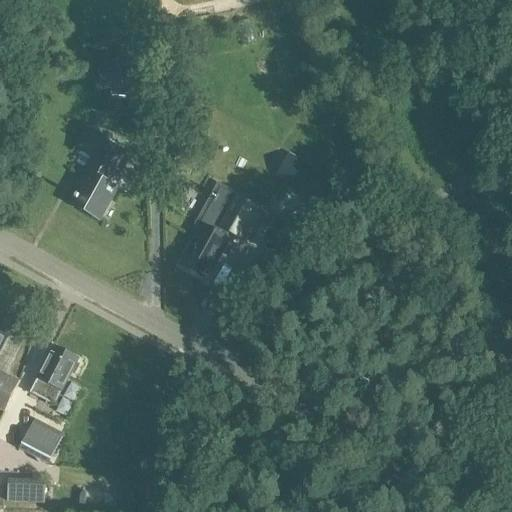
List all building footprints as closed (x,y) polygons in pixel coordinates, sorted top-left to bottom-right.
[(101,87),(140,90),(142,63),(103,60),(101,87)] [(78,151),(96,162),(83,185),(86,186),(73,208),(100,223),(117,192),(108,187),(116,173),(127,154),(88,132),(78,151)] [(284,177),(295,183),(298,179),(319,191),(327,176),(295,158),(284,177)] [(200,225),(203,227),(180,266),(207,281),(230,241),(227,240),(230,234),(243,241),(259,211),(220,190),(217,195),(215,195),(212,200),(214,201),(200,225)] [(0,411),(5,414),(20,382),(0,372),(0,356),(14,329),(10,327),(12,324),(2,319),(0,322),(0,321),(0,411)] [(37,381),(30,395),(54,407),(61,393),(62,393),(78,362),(53,349),(37,380),(37,381)] [(32,426),(19,450),(48,466),(61,442),(32,426)] [(32,504),(44,504),(45,488),(33,488),(32,504)]
